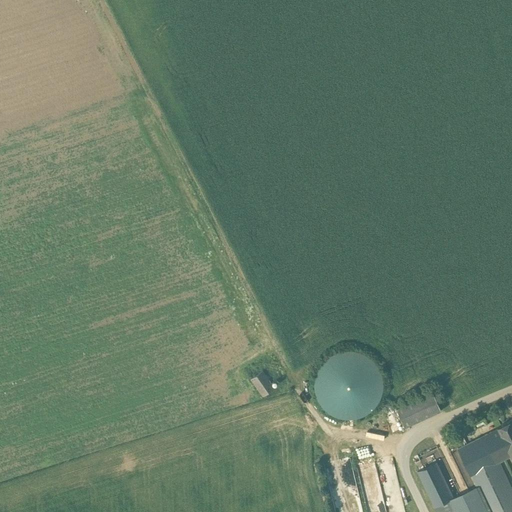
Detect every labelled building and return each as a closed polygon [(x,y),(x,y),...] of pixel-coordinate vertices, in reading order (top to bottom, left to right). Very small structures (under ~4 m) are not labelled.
[(379,385),(369,357),(344,349),(319,358),(311,382),(321,411),(346,419),(371,410),(379,385)] [(262,369),(251,377),(263,395),(274,387),(262,369)] [(432,392),(396,409),(404,427),(441,410),(432,392)] [(511,418),(497,425),(498,427),(511,454),(511,455),(511,418)] [(498,427),(457,447),(469,474),(500,460),(511,454),(498,427)] [(405,511),(392,458),(375,462),(386,511),(405,511)] [(511,485),(500,460),(469,474),(475,485),(476,484),(489,511),(505,511),(511,509),(511,485)] [(452,496),(435,461),(417,469),(434,505),(449,498),(449,497),(452,496)] [(386,511),(375,462),(357,467),(367,511),(386,511)] [(452,496),(449,497),(449,498),(455,511),(489,511),(476,484),(475,485),(452,496)] [(455,511),(449,498),(434,505),(437,511),(455,511)]
